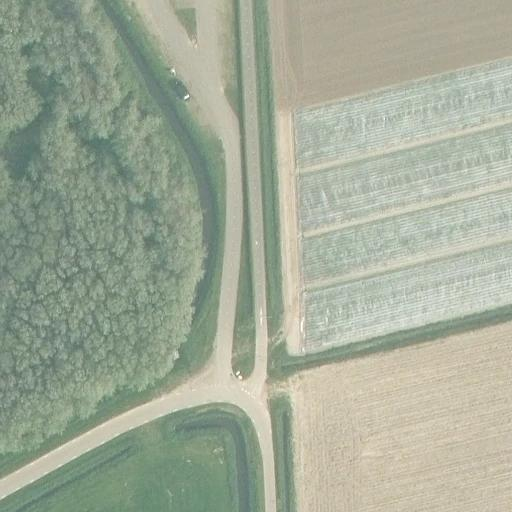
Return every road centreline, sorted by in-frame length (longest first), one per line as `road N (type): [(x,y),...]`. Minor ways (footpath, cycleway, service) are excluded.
road 1 (unclassified): [(268,511),(261,419),(240,396),(220,391),(134,414),(0,488)]
road 2 (track): [(172,401),(234,348),(283,333)]
